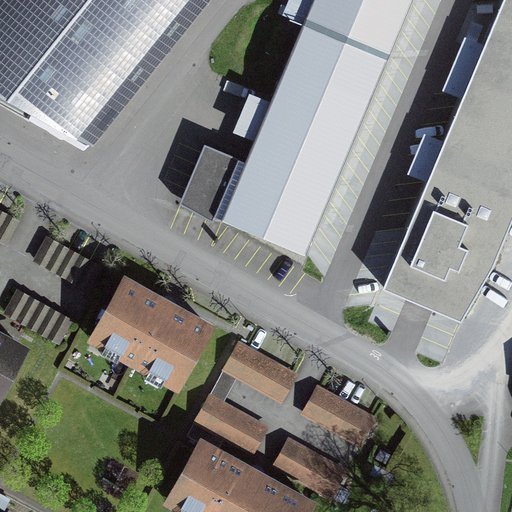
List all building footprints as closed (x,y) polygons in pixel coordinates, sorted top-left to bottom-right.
[(184,0),(0,0),(0,94),(75,137),(184,0)] [(411,0),(313,0),(241,173),(234,171),(239,158),(204,143),(179,202),(213,220),(215,215),(305,253),(411,0)] [(511,225),(511,0),(502,0),(382,292),(460,321),(493,273),(511,225)] [(22,221),(0,208),(0,242),(8,246),(22,221)] [(103,266),(57,240),(43,266),(89,292),(103,266)] [(208,327),(125,281),(94,336),(177,382),(208,327)] [(75,317),(28,292),(14,317),(60,343),(75,317)] [(0,389),(22,349),(17,346),(0,336),(0,389)] [(298,380),(240,348),(227,370),(285,402),(298,380)] [(377,424),(319,392),(306,414),(364,446),(377,424)] [(271,427),(213,395),(201,417),(259,450),(271,427)] [(350,471),(292,439),(280,461),(338,494),(350,471)] [(240,459),(234,460),(201,442),(170,498),(195,511),(304,511),(310,503),(302,499),(301,493),(295,494),(290,491),(288,486),(282,487),(277,484),(275,479),(269,480),(242,465),(240,459)]
